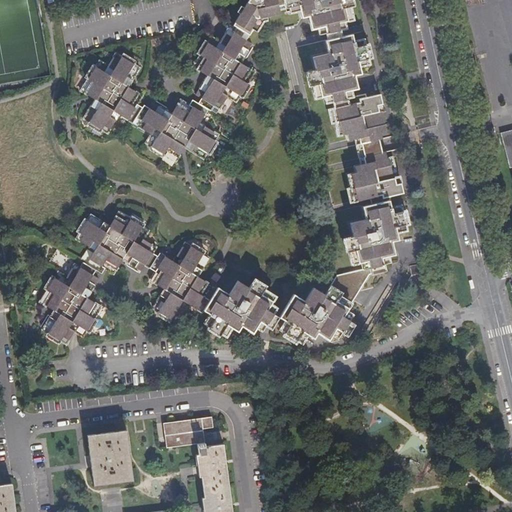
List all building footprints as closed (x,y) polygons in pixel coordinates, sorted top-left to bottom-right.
[(251,0),(237,22),(242,26),(253,33),(263,16),(284,11),(283,7),(290,5),(288,0),(251,0)] [(293,0),(294,5),(296,10),(305,9),(319,5),(320,13),(314,14),(317,28),(323,27),(325,33),(331,31),(345,28),(352,27),(350,21),(359,19),(354,0),(293,0)] [(488,4),(486,0),(467,0),(470,9),(488,4)] [(319,5),(305,9),(307,16),(314,14),(320,13),(319,5)] [(253,33),(242,26),(237,31),(232,27),(224,40),(216,35),(198,64),(213,74),(201,93),(207,96),(204,101),(212,107),(215,109),(219,103),(226,108),(234,94),(242,99),(260,70),(244,60),(255,41),(250,38),(253,33)] [(347,35),(345,28),(331,31),(332,38),(347,35)] [(357,33),(347,35),(332,38),(330,39),(333,53),(318,56),(321,69),(314,70),(320,97),(329,95),(330,101),(337,100),(339,107),(353,104),(351,97),(358,95),(356,89),(363,87),(360,74),(353,76),(351,69),(366,65),(374,63),(368,38),(359,40),(357,33)] [(138,122),(142,116),(145,110),(139,107),(142,103),(147,95),(132,86),(144,68),(121,53),(113,66),(104,61),(87,90),(101,99),(89,117),(112,132),(124,113),(138,122)] [(367,73),(366,65),(351,69),(353,76),(360,74),(367,73)] [(353,104),(339,107),(338,107),(344,133),(353,131),(354,138),(361,137),(388,131),(383,111),(389,110),(387,102),(382,104),(380,94),(372,96),(371,93),(358,95),(351,97),(353,104)] [(212,107),(204,101),(201,99),(197,105),(185,98),(176,113),(158,101),(154,108),(149,104),(148,107),(145,110),(142,116),(146,119),(143,125),(156,133),(151,141),(181,159),(190,145),(208,157),(223,132),(204,120),(212,107)] [(383,111),(388,131),(394,129),(389,110),(383,111)] [(388,131),(361,137),(362,143),(384,138),(389,137),(388,131)] [(511,132),(503,135),(511,169),(511,132)] [(384,138),(362,143),(365,156),(388,151),(384,138)] [(388,151),(365,156),(366,163),(394,156),(393,150),(388,151)] [(400,155),(394,156),(398,175),(404,174),(400,155)] [(394,156),(366,163),(360,164),(361,171),(353,173),(359,199),(374,197),(376,203),(393,198),(396,198),(394,194),(403,192),(401,182),(406,181),(404,174),(398,175),(394,156)] [(393,198),(376,203),(367,205),(370,218),(354,222),(358,236),(351,237),(358,263),(366,262),(368,268),(375,266),(377,272),(390,269),(388,262),(395,261),(393,256),(400,254),(397,241),(389,242),(388,234),(402,231),(411,229),(405,204),(395,206),(393,198)] [(156,266),(158,262),(163,254),(158,251),(161,246),(149,238),(154,229),(124,210),(116,225),(97,213),(82,237),(101,248),(92,262),(101,267),(104,269),(108,265),(118,271),(128,257),(147,269),(151,263),(156,266)] [(403,239),(402,231),(388,234),(389,242),(397,241),(403,239)] [(194,301),(207,310),(209,307),(222,286),(203,273),(215,255),(192,241),(179,259),(165,250),(163,254),(158,262),(164,266),(161,270),(157,278),(171,286),(159,305),(182,320),(194,301)] [(98,273),(101,267),(92,262),(89,260),(86,265),(80,261),(72,275),(64,270),(46,299),(60,309),(49,327),(72,342),(80,330),(89,334),(107,305),(92,294),(104,276),(98,273)] [(432,271),(430,261),(414,265),(416,274),(432,271)] [(375,266),(368,268),(343,273),(335,286),(357,300),(374,273),(377,272),(375,266)] [(222,286),(209,307),(216,311),(210,320),(232,333),(236,325),(244,313),(250,317),(246,323),(258,331),(261,324),(268,328),(282,305),(276,301),(281,295),(258,280),(255,285),(243,278),(235,292),(223,284),(222,286)] [(357,300),(335,286),(334,285),(330,292),(319,285),(311,298),(299,291),(285,314),(292,318),(287,326),(308,340),(313,331),(320,320),(326,324),(323,329),(334,336),(337,331),(344,334),(358,311),(353,307),(357,300)] [(244,313),(236,325),(243,329),(246,323),(250,317),(244,313)] [(320,320),(313,331),(319,335),(323,329),(326,324),(320,320)] [(256,389),(239,392),(241,399),(257,396),(256,389)] [(206,511),(232,511),(224,445),(206,446),(204,429),(213,428),(212,418),(165,423),(168,449),(198,444),(206,511)] [(134,481),(128,431),(88,436),(94,487),(134,481)] [(0,511),(17,511),(14,483),(0,485),(0,511)]
